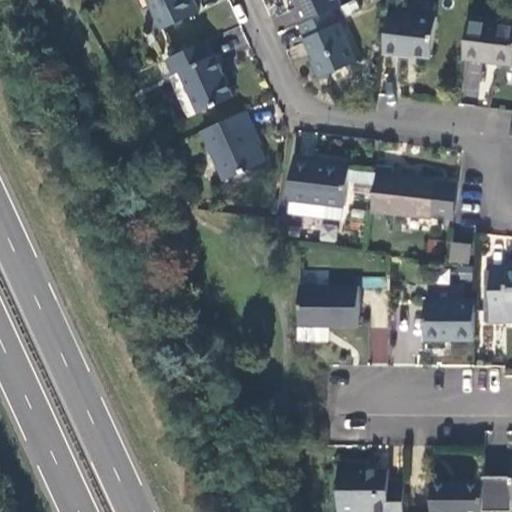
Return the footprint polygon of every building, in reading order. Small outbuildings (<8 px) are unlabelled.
[(149,0),(162,29),(199,13),(193,0),(149,0)] [(294,9),(301,23),(332,9),(342,5),(339,0),(296,0),(300,6),(294,9)] [(338,23),(332,9),(301,23),(300,23),(306,38),(305,38),(315,59),(313,61),(320,77),(358,60),(340,22),(338,23)] [(436,19),(391,13),(386,53),(403,56),(404,53),(432,57),(436,19)] [(511,24),(470,20),(465,59),(511,65),(511,24)] [(212,56),(206,41),(169,58),(176,73),(181,71),(200,112),(234,97),(216,54),(212,56)] [(254,128),(245,111),(202,130),(226,180),(266,161),(259,146),(251,130),(254,128)] [(262,145),(254,128),(251,130),(259,146),(262,145)] [(316,159),(295,156),(290,199),(292,199),(291,213),(342,219),(343,206),(347,206),(351,168),(331,165),(316,163),(316,159)] [(394,170),(377,168),(372,211),(431,218),(432,215),(454,219),(458,184),(436,181),(437,178),(394,173),(394,170)] [(472,246),(454,243),(452,261),(470,262),(472,246)] [(491,322),(511,321),(511,264),(506,264),(506,269),(491,269),(491,284),(491,303),(491,322)] [(385,289),(385,277),(362,277),(362,289),(385,289)] [(360,286),(301,286),(300,317),(300,324),(359,325),(360,286)] [(425,339),(476,339),(476,301),(426,300),(425,339)] [(370,327),(369,363),(388,363),(389,328),(370,327)] [(404,511),(405,481),(390,481),(390,468),(371,469),(358,469),(359,462),(340,462),(338,511),(404,511)] [(432,511),(483,511),(484,483),(433,482),(432,511)]
